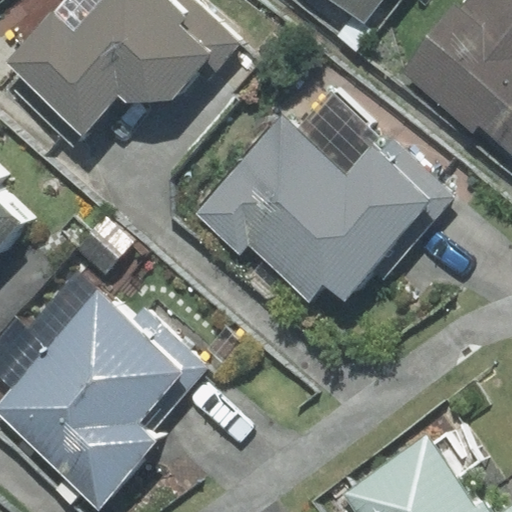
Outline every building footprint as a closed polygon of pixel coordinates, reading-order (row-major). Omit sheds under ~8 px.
[(82,132),(117,95),(127,103),(173,99),(206,63),(217,73),(248,39),(206,0),(62,0),(5,62),(82,132)] [(336,0),(364,21),(381,0),(336,0)] [(511,0),(476,0),(463,17),(455,10),(405,72),(511,156),(511,0)] [(299,131),(282,116),(196,213),(240,252),(248,243),(310,297),(322,284),(344,303),(373,271),(382,279),(454,198),(333,92),(299,131)] [(0,244),(22,222),(0,202),(0,244)] [(132,323),(99,293),(0,401),(0,413),(98,502),(153,440),(148,436),(210,367),(145,309),(132,323)] [(345,494),(358,511),(511,511),(507,506),(498,511),(490,511),(433,432),(345,494)]
